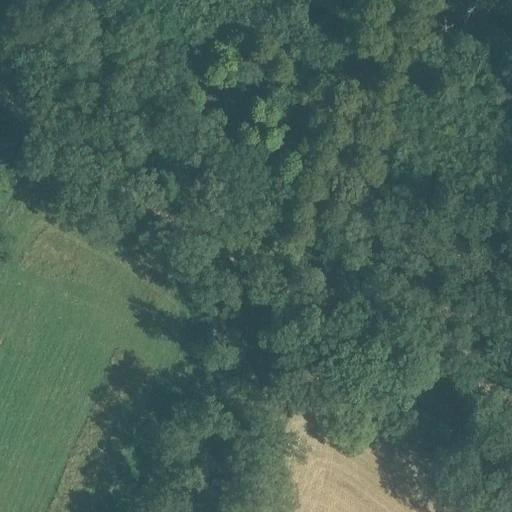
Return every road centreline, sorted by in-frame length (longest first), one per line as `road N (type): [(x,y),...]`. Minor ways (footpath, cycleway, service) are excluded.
road 1 (track): [(0,95),(274,276),(511,468)]
road 2 (track): [(360,63),(185,511)]
